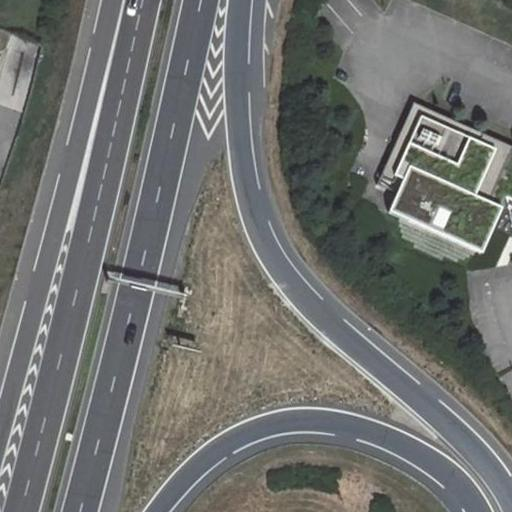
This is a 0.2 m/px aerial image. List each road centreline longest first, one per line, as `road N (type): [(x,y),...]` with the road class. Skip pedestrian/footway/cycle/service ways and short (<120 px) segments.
road 1 (trunk): [(511,503),(500,476),(276,260),(251,213),(237,142),(241,0)]
road 2 (trunk): [(79,511),(202,0)]
road 3 (trunk): [(141,0),(19,511)]
road 4 (trunk): [(111,0),(0,436)]
road 5 (trunk): [(158,511),(174,488),(246,435),(337,423),(434,460),(476,511)]
